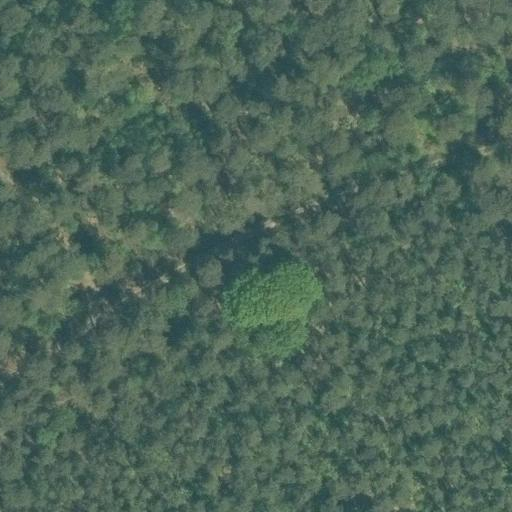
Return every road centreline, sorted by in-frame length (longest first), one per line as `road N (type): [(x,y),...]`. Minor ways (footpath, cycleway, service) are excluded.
road 1 (track): [(511,135),(427,155),(277,213),(129,293),(0,385)]
road 2 (track): [(0,179),(91,256),(95,317)]
